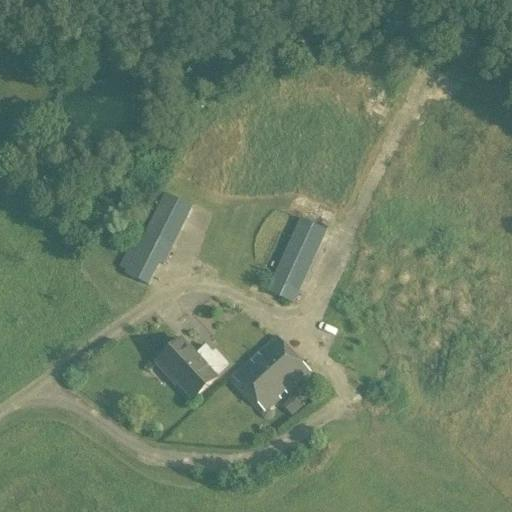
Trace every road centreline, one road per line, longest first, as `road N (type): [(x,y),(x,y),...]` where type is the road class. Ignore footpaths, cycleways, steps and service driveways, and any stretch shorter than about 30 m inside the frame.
road 1 (unknown): [(0,406),(38,396),(142,447),(217,460),(292,435),(348,392)]
road 2 (track): [(0,7),(225,20),(337,0)]
